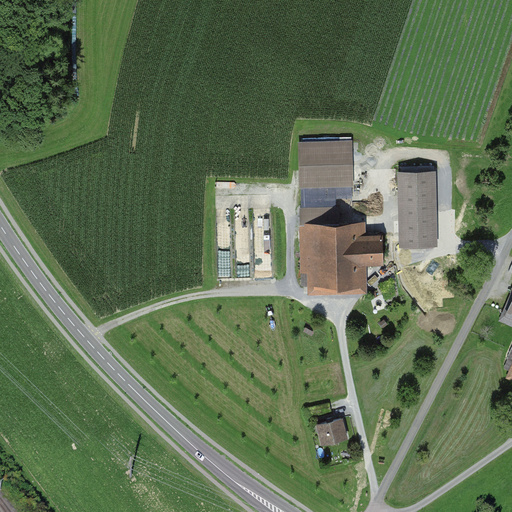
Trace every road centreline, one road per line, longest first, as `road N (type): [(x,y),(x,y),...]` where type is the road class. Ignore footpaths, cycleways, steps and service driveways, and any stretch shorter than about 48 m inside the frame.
road 1 (tertiary): [(0,225),(129,385),(279,511)]
road 2 (unclassified): [(511,246),(375,511)]
